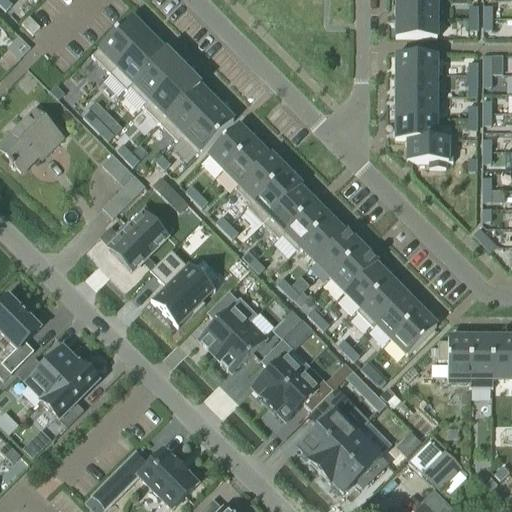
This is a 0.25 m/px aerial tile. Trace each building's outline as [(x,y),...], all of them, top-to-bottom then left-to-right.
[(11,9),(3,0),(0,3),(0,8),(5,14),(11,9)] [(436,0),(395,0),(395,22),(436,22),(436,16),(436,0)] [(468,22),(477,22),(477,10),(468,10),(468,22)] [(483,22),(491,22),(491,10),(483,10),(483,22)] [(29,20),(21,27),(32,38),(39,30),(29,20)] [(130,21),(98,53),(91,59),(109,78),(116,71),(115,70),(147,39),(130,21)] [(436,22),(395,22),(395,42),(436,42),(436,22)] [(468,22),(468,34),(477,34),(477,22),(468,22)] [(483,22),(483,34),(491,34),(491,22),(483,22)] [(116,71),(132,87),(164,56),(147,39),(115,70),(116,71)] [(128,90),(145,107),(146,108),(181,73),(164,56),(132,87),(128,90)] [(436,59),(395,58),(394,78),(436,78),(436,59)] [(491,59),(483,59),(483,67),(482,79),(491,79),(491,67),(491,59)] [(468,79),(476,79),(476,67),(468,67),(468,79)] [(159,128),(198,90),(181,73),(146,108),(145,107),(142,110),(159,128)] [(436,78),(394,78),(394,100),(436,100),(436,78)] [(468,79),(468,91),(476,91),(476,79),(468,79)] [(491,79),(482,79),(482,91),(491,91),(491,79)] [(49,95),(58,104),(63,98),(55,89),(49,95)] [(198,90),(159,128),(177,146),(180,143),(179,142),(215,107),(198,90)] [(436,100),(394,100),(394,121),(436,122),(436,100)] [(491,105),(482,105),(482,117),(490,117),(491,105)] [(179,142),(180,143),(197,160),(200,156),(232,125),(215,107),(179,142)] [(468,122),(476,122),(476,110),(468,110),(468,122)] [(62,143),(34,115),(0,148),(0,157),(9,167),(8,169),(11,172),(13,170),(20,177),(45,153),(48,157),(62,143)] [(90,129),(96,123),(88,115),(82,120),(90,129)] [(490,129),(490,117),(482,117),(482,129),(490,129)] [(436,122),(394,121),(394,143),(452,143),(436,143),(436,138),(436,122)] [(468,134),(476,134),(476,122),(468,122),(468,134)] [(104,132),(96,123),(90,129),(98,137),(104,132)] [(237,129),(207,158),(223,174),(253,145),(237,129)] [(452,143),(394,143),(394,144),(406,144),(406,166),(429,166),(429,172),(445,172),(445,166),(452,166),(452,143)] [(490,144),(482,144),(482,156),(490,156),(490,144)] [(238,190),(268,160),(267,160),(253,145),(223,174),(238,189),(238,190)] [(124,163),(130,157),(121,149),(116,155),(124,163)] [(490,168),(490,156),(482,156),(482,168),(490,168)] [(138,166),(130,157),(124,163),(132,171),(138,166)] [(112,222),(144,190),(112,158),(101,169),(123,191),(102,212),(112,222)] [(250,208),(285,174),(269,158),(267,160),(268,160),(238,190),(238,189),(234,192),(249,208),(250,208)] [(164,174),(169,169),(161,160),(155,166),(164,174)] [(477,161),(469,161),(469,174),(477,174),(477,161)] [(298,191),(299,192),(301,190),(285,174),(250,208),(249,208),(246,211),(262,227),(298,191)] [(160,181),(152,190),(157,195),(166,187),(161,182),(160,181)] [(490,182),(482,182),(482,194),(490,194),(490,182)] [(185,196),(193,204),(199,198),(190,190),(185,196)] [(313,207),(299,192),(298,191),(262,227),(278,243),(284,236),(313,207)] [(490,206),(490,194),(482,194),(482,206),(490,206)] [(207,207),(199,198),(193,204),(201,212),(207,207)] [(299,251),(329,222),(313,207),(284,236),(299,251)] [(120,241),(108,253),(131,276),(166,241),(155,230),(160,225),(144,209),(115,237),(120,241)] [(490,213),(482,213),(482,226),(490,226),(490,213)] [(215,227),(223,235),(229,229),(221,221),(215,227)] [(314,266),(344,237),(343,237),(329,222),(299,251),(314,266)] [(237,238),(229,229),(223,235),(232,243),(237,238)] [(487,242),(478,233),(473,239),(481,247),(487,242)] [(361,251),(345,235),(343,237),(344,237),(314,266),(329,282),(361,251)] [(495,250),(487,242),(481,247),(489,256),(495,250)] [(345,297),(374,268),(375,269),(376,267),(361,251),(329,282),(345,297)] [(170,254),(149,275),(165,291),(152,304),(151,304),(150,304),(177,332),(178,331),(177,330),(191,316),(193,319),(205,308),(202,305),(213,294),(214,295),(215,294),(187,267),(187,268),(187,269),(186,270),(170,254)] [(241,261),(250,270),(255,264),(247,256),(241,261)] [(264,272),(255,264),(250,270),(258,278),(264,272)] [(360,313),(389,283),(375,269),(374,268),(345,297),(360,313)] [(276,288),(284,296),(290,291),(281,282),(276,288)] [(375,328),(404,299),(389,283),(360,313),(375,328)] [(298,299),(290,291),(284,296),(292,305),(298,299)] [(215,326),(197,343),(214,360),(249,326),(249,327),(256,320),(238,303),(236,304),(228,296),(206,317),(215,326)] [(390,343),(420,314),(404,299),(375,328),(390,343)] [(39,333),(27,321),(19,312),(7,300),(0,307),(0,336),(16,352),(0,368),(10,378),(33,355),(25,347),(39,333)] [(312,313),(306,318),(315,327),(320,321),(312,313)] [(288,317),(277,328),(287,338),(298,328),(301,325),(291,314),(288,317)] [(390,343),(406,359),(435,330),(420,314),(390,343)] [(320,321),(315,327),(323,335),(328,330),(320,321)] [(249,326),(214,360),(231,377),(265,343),(249,327),(249,326)] [(447,346),(438,346),(438,365),(447,365),(447,388),(468,388),(469,388),(470,341),(447,341),(447,346)] [(469,388),(468,388),(468,392),(492,393),(492,383),(491,383),(491,341),(470,341),(469,388)] [(491,383),(492,383),(511,383),(511,341),(511,342),(491,341),(491,383)] [(268,374),(251,391),(260,400),(259,402),(267,410),(307,370),(281,344),(260,366),(268,374)] [(336,349),(345,358),(350,352),(342,344),(336,349)] [(34,362),(17,379),(42,404),(79,367),(77,368),(61,352),(42,371),(34,362)] [(359,360),(350,352),(345,358),(353,366),(359,360)] [(0,368),(0,367),(0,380),(4,384),(10,378),(0,368)] [(42,404),(40,406),(66,432),(83,415),(75,406),(97,385),(79,367),(42,404)] [(365,367),(360,373),(368,381),(374,376),(365,367)] [(341,370),(336,376),(343,384),(345,382),(352,375),(344,368),(341,370)] [(307,370),(267,410),(275,418),(276,416),(285,425),(302,408),(311,417),(332,395),(307,370)] [(352,375),(345,382),(354,392),(358,387),(361,385),(355,378),(352,375)] [(310,440),(298,452),(308,463),(306,465),(318,477),(357,438),(335,415),(347,403),(336,392),(309,419),(320,430),(310,440)] [(393,398),(388,392),(379,401),(385,406),(393,398)] [(410,436),(395,451),(405,461),(420,447),(410,436)] [(357,438),(318,477),(330,488),(332,487),(343,497),(354,486),(365,475),(372,482),(387,468),(357,438)] [(429,444),(409,465),(420,477),(441,455),(429,444)] [(29,445),(22,452),(32,463),(40,455),(29,445)] [(6,446),(0,451),(0,455),(5,461),(12,453),(6,446)] [(5,461),(12,468),(19,460),(12,453),(5,461)] [(134,457),(92,499),(104,511),(137,480),(169,511),(172,511),(196,489),(184,478),(184,477),(174,467),(162,455),(147,470),(134,457)] [(459,473),(443,457),(441,455),(420,477),(419,478),(437,495),(459,473)] [(499,485),(508,476),(502,471),(494,479),(499,485)] [(482,491),(487,497),(496,488),(490,482),(482,491)] [(448,511),(432,495),(420,507),(423,510),(420,511),(448,511)]
